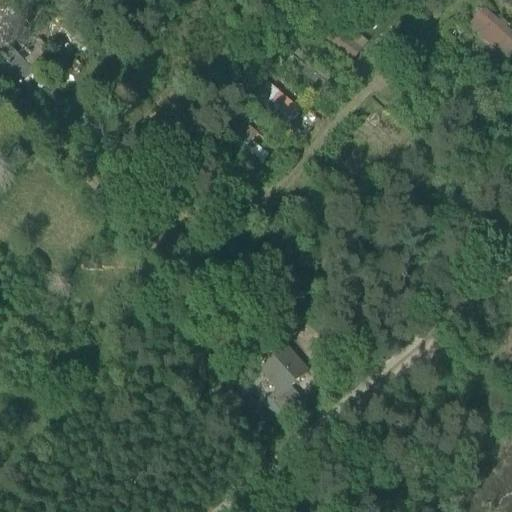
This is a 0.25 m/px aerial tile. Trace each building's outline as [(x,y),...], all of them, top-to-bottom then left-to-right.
[(502,21),(500,23),(482,8),(472,19),(474,20),(469,25),(480,35),(478,38),(489,48),(487,50),(493,55),(497,51),(506,59),(511,52),(511,33),(506,28),(508,26),(502,21)] [(349,14),(341,15),(342,24),(350,23),(349,14)] [(325,44),(354,60),(365,41),(336,25),(325,44)] [(35,37),(26,48),(41,59),(49,47),(35,37)] [(319,94),(332,76),(296,50),(283,67),(319,94)] [(492,62),(486,69),(495,78),(502,70),(492,62)] [(273,69),(267,77),(276,85),(282,76),(273,69)] [(285,128),(300,107),(261,80),(246,101),(285,128)] [(360,117),(404,152),(413,140),(369,105),(360,117)] [(241,125),(230,148),(264,164),(276,141),(241,125)] [(399,155),(393,161),(402,170),(408,163),(399,155)] [(307,374),(285,350),(261,371),(278,390),(268,399),(281,414),(299,398),(291,388),(307,374)] [(233,390),(226,396),(236,407),(243,401),(233,390)]
